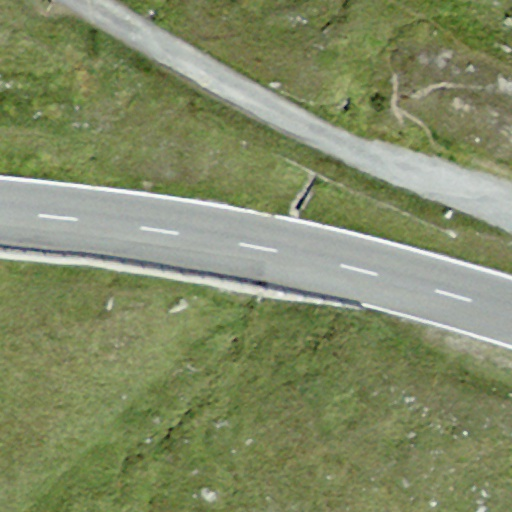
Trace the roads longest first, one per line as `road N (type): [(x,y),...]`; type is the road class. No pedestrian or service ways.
road 1 (primary): [(511,314),(206,236),(0,210)]
road 2 (track): [(511,210),(364,155),(224,86),(81,0)]
